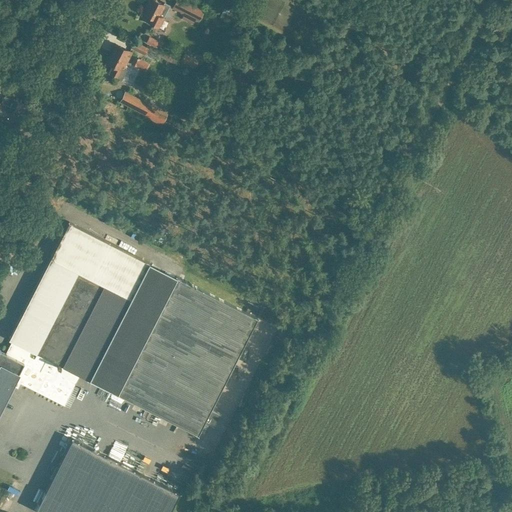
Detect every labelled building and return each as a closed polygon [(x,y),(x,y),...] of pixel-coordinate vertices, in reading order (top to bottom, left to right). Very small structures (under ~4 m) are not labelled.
[(155,0),(149,0),(142,13),(150,17),(147,22),(159,28),(164,17),(163,17),(169,5),(163,3),(163,4),(160,2),(155,0)] [(181,1),(177,8),(185,12),(181,18),(193,24),(196,18),(198,19),(203,11),(181,1)] [(224,7),(219,18),(225,21),(230,10),(224,7)] [(28,34),(26,42),(32,44),(34,36),(28,34)] [(146,42),(155,47),(158,41),(149,36),(146,42)] [(333,45),(344,51),(348,41),(337,36),(333,45)] [(132,46),(154,59),(157,53),(135,40),(132,46)] [(110,73),(118,77),(123,68),(121,68),(129,51),(116,44),(106,62),(113,66),(110,73)] [(13,50),(10,63),(19,65),(22,52),(13,50)] [(136,55),(132,63),(144,70),(148,62),(136,55)] [(192,57),(188,64),(195,67),(198,60),(192,57)] [(4,115),(5,115),(14,120),(23,103),(14,99),(13,98),(12,99),(5,95),(1,103),(0,102),(0,111),(5,114),(4,115)] [(134,96),(128,107),(156,122),(162,111),(134,96)] [(80,375),(90,380),(149,263),(69,221),(9,338),(9,339),(13,341),(6,353),(0,349),(0,409),(13,385),(18,387),(20,382),(64,405),(80,375)] [(117,393),(197,434),(204,422),(214,427),(220,415),(210,410),(257,317),(176,276),(117,393)] [(35,510),(39,511),(169,511),(179,492),(72,438),(35,510)]
